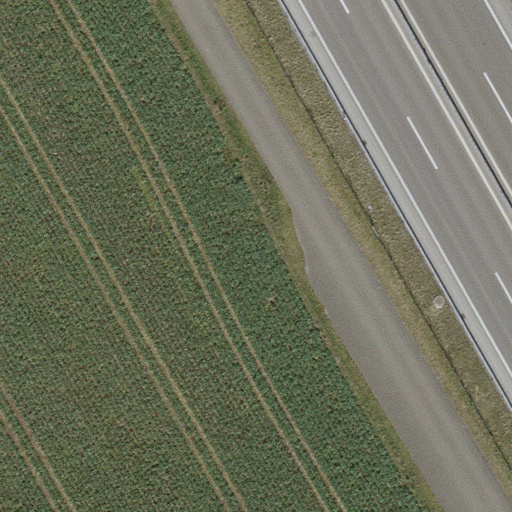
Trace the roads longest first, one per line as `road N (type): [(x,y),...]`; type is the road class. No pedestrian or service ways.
road 1 (motorway): [(341,0),(511,300)]
road 2 (motorway): [(511,111),(448,0)]
